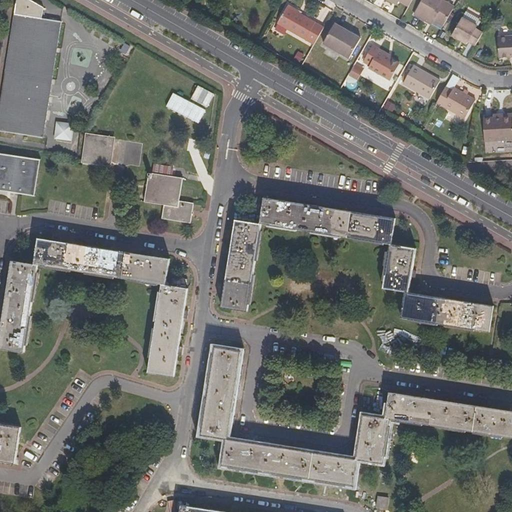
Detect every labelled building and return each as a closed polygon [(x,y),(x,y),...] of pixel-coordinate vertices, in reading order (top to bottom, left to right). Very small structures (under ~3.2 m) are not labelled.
[(0,130),(45,137),(61,19),(42,17),(43,5),(34,0),(15,0),(0,115),(0,130)] [(319,23),(292,8),(293,6),(282,0),(272,19),(309,41),(319,23)] [(412,0),(406,11),(425,22),(435,27),(438,21),(447,5),(438,0),(412,0)] [(469,42),(476,31),(468,26),(475,14),(462,7),(458,13),(455,14),(444,32),(459,41),(462,38),(469,42)] [(344,55),(355,34),(331,21),(319,41),(344,55)] [(511,54),(511,32),(491,33),(492,54),(511,54)] [(394,60),(373,49),(375,46),(367,42),(357,59),(363,62),(362,65),(384,77),(394,60)] [(294,59),(301,62),(305,55),(298,51),(294,59)] [(425,96),(436,78),(408,62),(397,80),(425,96)] [(344,72),(351,77),(355,70),(348,65),(344,72)] [(351,91),(358,86),(353,79),(346,84),(351,91)] [(469,95),(449,85),(447,89),(439,84),(430,98),(459,114),(469,95)] [(392,113),(396,106),(388,101),(384,108),(392,113)] [(506,139),(505,115),(485,116),(475,116),(476,140),(506,139)] [(70,139),(73,121),(55,119),(53,136),(70,139)] [(112,164),(115,137),(102,135),(102,133),(88,132),(85,161),(112,164)] [(0,189),(38,195),(42,158),(0,152),(0,189)] [(180,198),(184,175),(173,174),(175,164),(154,162),(153,170),(149,170),(144,201),(165,203),(163,217),(191,221),(195,200),(180,198)] [(395,240),(399,214),(265,195),(262,220),(393,239),(386,283),(409,286),(405,313),(494,326),(498,299),(413,287),(419,243),(395,240)] [(251,308),(262,220),(235,216),(225,304),(251,308)] [(167,283),(172,257),(41,236),(38,263),(164,283),(150,371),(175,374),(189,286),(167,283)] [(0,347),(24,351),(38,263),(11,259),(0,331),(0,347)] [(229,437),(244,349),(219,345),(204,433),(229,437)] [(386,463),(393,418),(511,437),(511,409),(394,391),(390,418),(369,414),(362,459),(386,463)] [(0,459),(15,462),(22,426),(0,421),(0,459)] [(362,459),(229,437),(225,463),(357,485),(362,459)] [(377,495),(375,506),(387,508),(388,497),(377,495)]
